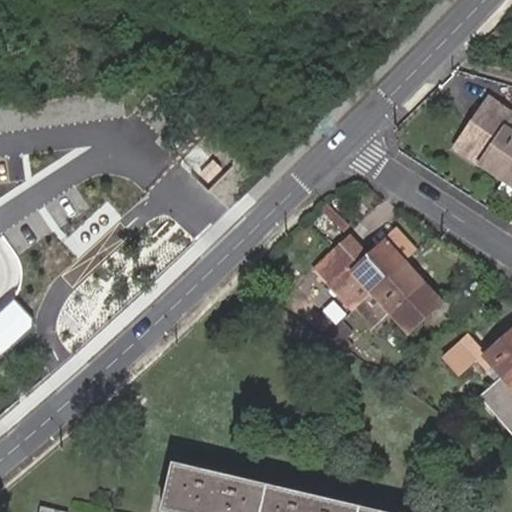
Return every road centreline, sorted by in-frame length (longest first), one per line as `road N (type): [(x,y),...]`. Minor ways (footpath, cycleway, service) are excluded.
road 1 (tertiary): [(0,463),(345,140)]
road 2 (residential): [(511,249),(345,140)]
road 3 (tertiary): [(345,140),(484,0)]
